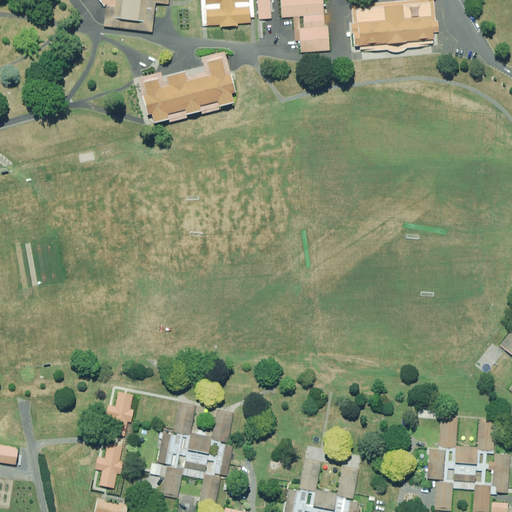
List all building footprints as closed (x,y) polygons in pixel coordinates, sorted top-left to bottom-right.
[(103,0),(107,5),(106,25),(153,31),(157,1),(169,3),(169,0),(103,0)] [(203,0),(205,27),(208,27),(258,24),(256,0),(203,0)] [(272,0),(258,0),(260,20),(274,19),(272,0)] [(303,39),(304,54),(332,52),(331,22),(327,23),(325,0),(281,0),(282,19),(296,18),(297,40),(303,39)] [(435,0),(424,0),(351,6),(355,54),(439,47),(435,0)] [(151,116),(153,125),(232,105),(230,95),(235,94),(230,74),(224,54),(202,60),(204,68),(182,74),(162,79),(161,73),(140,78),(137,80),(137,82),(146,117),(151,116)] [(511,332),(501,346),(511,354),(511,382),(510,385),(511,387),(511,332)] [(127,406),(129,392),(116,390),(114,406),(105,405),(104,414),(111,415),(109,434),(125,436),(127,424),(133,425),(135,407),(127,406)] [(166,476),(163,494),(180,497),(184,474),(205,478),(200,502),(216,505),(222,475),(229,476),(235,445),(228,444),(234,413),(218,410),(213,435),(192,431),(197,407),(179,404),(175,429),(165,427),(158,463),(153,462),(151,473),(166,476)] [(439,490),(437,508),(454,510),(456,486),(477,488),(475,511),(492,511),(494,492),(509,493),(511,464),(511,453),(497,452),(499,421),(483,419),(481,445),(460,443),(462,418),(444,417),(442,443),(433,442),(429,479),(440,479),(439,490)] [(118,444),(103,441),(100,455),(93,456),(91,468),(100,469),(97,484),(109,487),(112,471),(122,473),(124,462),(115,460),(118,444)] [(21,448),(0,445),(0,464),(19,467),(21,448)] [(357,511),(360,502),(353,501),(359,471),(343,468),(338,493),(317,489),(322,464),(304,461),(299,486),(290,485),(284,511),(357,511)] [(129,511),(132,504),(98,494),(92,511),(129,511)]
